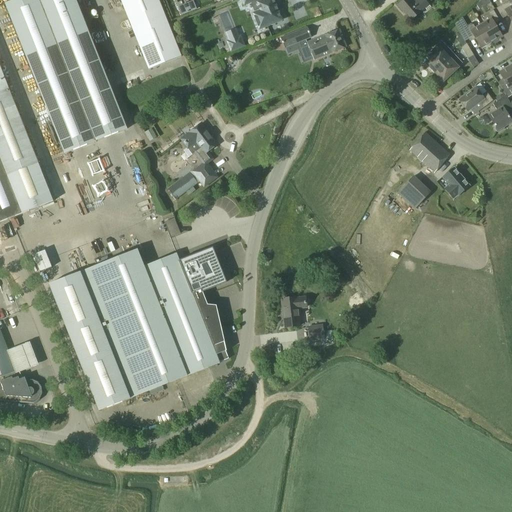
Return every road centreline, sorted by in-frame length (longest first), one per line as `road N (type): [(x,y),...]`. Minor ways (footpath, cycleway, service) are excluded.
road 1 (tertiary): [(82,444),(138,450),(200,421),(221,398),(244,352),(256,240),(285,151),(315,102),(377,58)]
road 2 (unclassified): [(0,249),(18,256),(82,444)]
